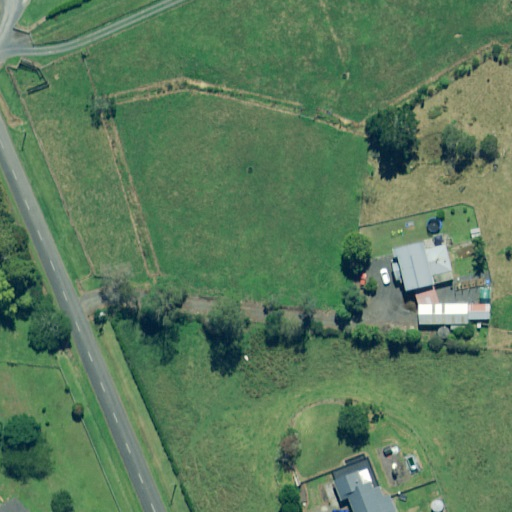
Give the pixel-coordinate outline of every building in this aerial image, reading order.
[(482,227),(471,230),(473,239),(484,237),(482,227)] [(451,325),(451,330),(469,329),(469,320),(491,320),(491,305),(469,305),(469,303),(441,303),(436,285),(434,276),(454,271),(447,245),(428,250),(426,242),(410,245),(394,249),(396,259),(400,258),(401,261),(394,262),(398,280),(401,279),(402,284),(406,283),(408,291),(415,290),(419,303),(419,326),(451,325)] [(486,274),(470,277),(472,286),(488,283),(486,274)] [(437,337),(438,338),(439,340),(440,340),(441,341),(442,341),(444,341),(445,341),(446,341),(448,341),(449,340),(450,339),(451,338),(451,337),(452,336),(452,334),(452,333),(452,332),(451,330),(451,329),(450,328),(449,327),(448,327),(446,326),(445,326),(444,326),(442,326),(441,327),(440,327),(439,328),(438,329),(437,331),(437,332),(437,333),(437,334),(437,336),(437,337)] [(337,481),(335,482),(342,501),(350,498),(354,511),(395,511),(389,495),(381,498),(366,458),(365,455),(344,463),(345,466),(333,470),(337,481)]
